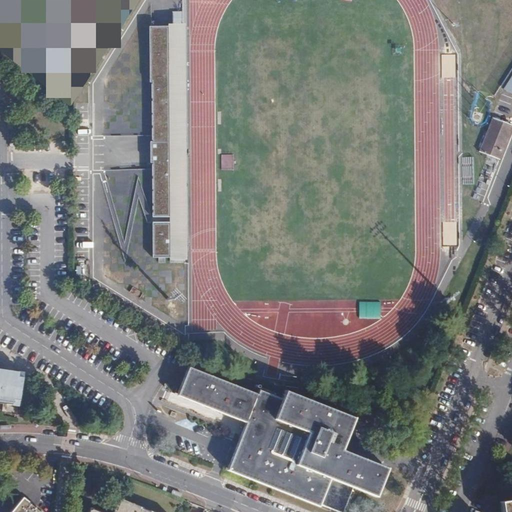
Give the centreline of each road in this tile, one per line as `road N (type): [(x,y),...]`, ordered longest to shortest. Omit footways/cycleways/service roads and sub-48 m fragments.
road 1 (unclassified): [(125,457),(133,406),(4,319),(0,116)]
road 2 (residential): [(414,511),(511,266)]
road 3 (unclassified): [(262,511),(125,457)]
road 4 (unclassified): [(125,457),(0,442)]
